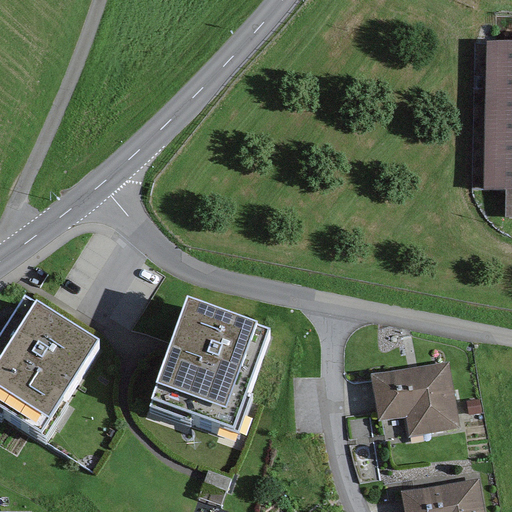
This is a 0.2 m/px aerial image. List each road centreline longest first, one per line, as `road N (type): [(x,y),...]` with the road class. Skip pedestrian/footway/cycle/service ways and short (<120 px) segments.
road 1 (unclassified): [(103,184),(166,256),(211,274),(338,301)]
road 2 (tertiary): [(289,0),(103,184)]
road 3 (residential): [(358,511),(334,391),(338,301)]
road 4 (unclassified): [(338,301),(511,338)]
road 5 (tertiary): [(103,184),(0,261)]
